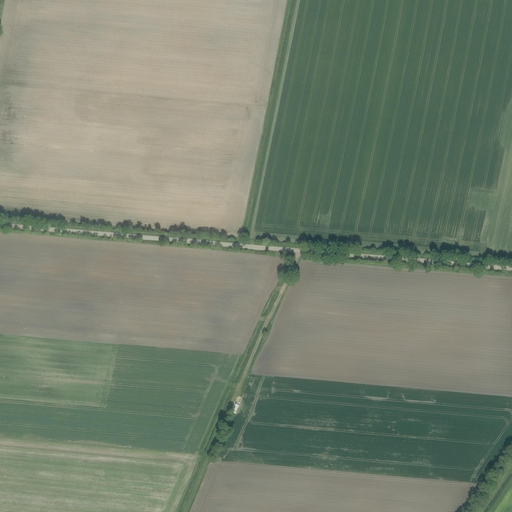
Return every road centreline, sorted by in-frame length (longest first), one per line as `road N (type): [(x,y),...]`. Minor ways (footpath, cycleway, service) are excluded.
road 1 (track): [(0,224),(511,269)]
road 2 (track): [(302,249),(189,511)]
